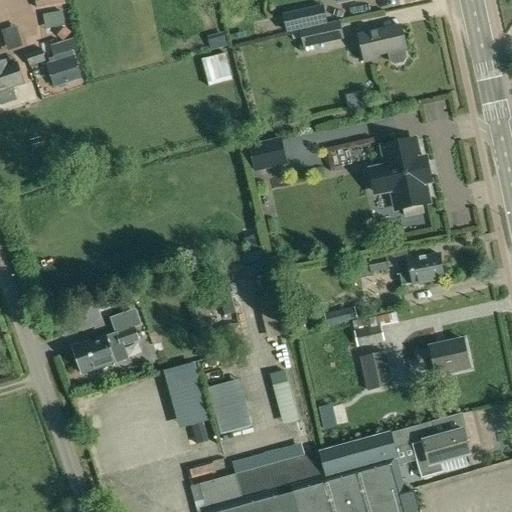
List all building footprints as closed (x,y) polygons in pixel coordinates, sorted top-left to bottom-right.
[(63,3),(62,0),(32,0),(34,8),(63,3)] [(284,35),(298,32),(326,26),(322,7),(280,16),(284,35)] [(326,26),(298,32),(302,50),(343,42),(339,24),(326,26)] [(374,58),(386,55),(387,63),(392,68),(403,66),(407,59),(405,51),(399,27),(368,34),(359,36),(365,60),(374,58)] [(48,47),(51,57),(76,50),(73,40),(48,47)] [(29,68),(44,63),(41,51),(25,56),(29,68)] [(45,63),(47,68),(53,88),(80,79),(72,54),(45,63)] [(0,107),(14,102),(10,90),(23,86),(16,65),(7,68),(5,63),(0,64),(0,107)] [(286,164),(281,140),(249,148),(255,171),(286,164)] [(419,160),(415,141),(382,148),(387,168),(371,171),(376,194),(392,191),(396,211),(403,209),(405,218),(423,214),(421,205),(429,203),(424,184),(430,183),(425,159),(419,160)] [(386,271),(382,251),(366,255),(354,258),(359,280),(371,277),(370,274),(386,271)] [(420,255),(407,258),(407,260),(396,262),(401,287),(412,285),(412,287),(443,281),(437,256),(420,259),(420,255)] [(305,333),(302,320),(289,323),(292,337),(305,333)] [(382,342),(379,328),(379,327),(354,333),(357,347),(382,342)] [(124,348),(138,343),(134,329),(116,335),(121,349),(124,348)] [(104,338),(73,349),(82,376),(114,365),(128,359),(124,348),(121,349),(116,335),(118,335),(118,333),(104,338)] [(207,333),(196,337),(200,351),(211,348),(207,333)] [(435,377),(468,369),(462,341),(429,349),(430,353),(417,355),(420,369),(433,366),(435,377)] [(366,392),(376,390),(391,386),(389,374),(385,353),(360,358),(366,392)] [(416,426),(389,434),(394,451),(411,446),(420,480),(443,473),(440,464),(469,457),(462,432),(434,439),(430,424),(416,428),(416,426)] [(389,434),(201,487),(207,507),(208,511),(417,511),(412,491),(404,493),(396,495),(387,461),(395,459),(396,459),(394,451),(389,434)]
